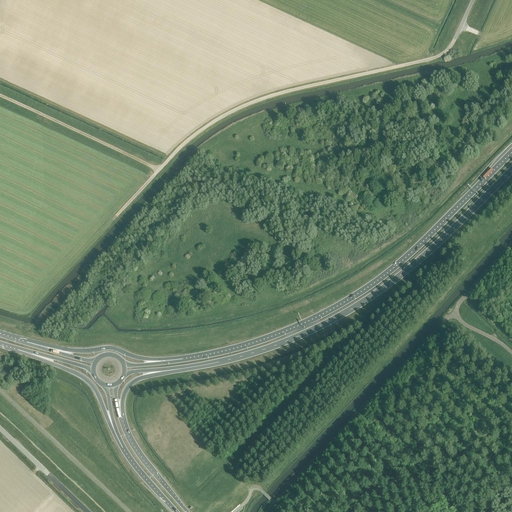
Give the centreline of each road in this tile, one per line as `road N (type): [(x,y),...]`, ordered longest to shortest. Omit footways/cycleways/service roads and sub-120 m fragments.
road 1 (trunk): [(174,369),(280,343),(369,297),(511,169)]
road 2 (trunk): [(511,151),(362,290),(280,333),(186,358)]
road 3 (track): [(158,170),(238,107),(434,58),(455,38),(472,0)]
road 4 (track): [(511,422),(424,475),(376,483),(348,511)]
road 5 (track): [(0,96),(158,170)]
road 6 (trunk): [(186,358),(19,340)]
road 7 (primary): [(14,349),(86,379),(126,454)]
road 8 (track): [(461,511),(357,412)]
